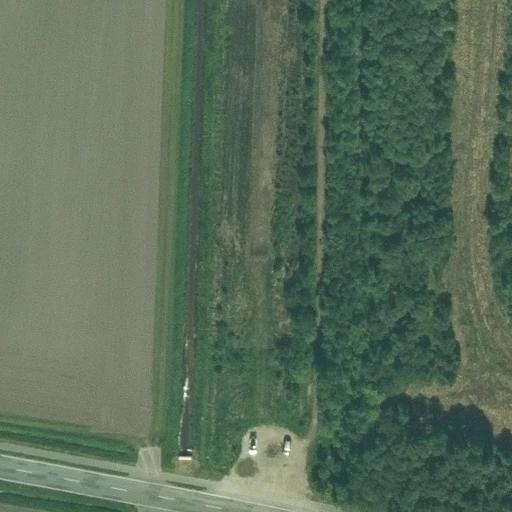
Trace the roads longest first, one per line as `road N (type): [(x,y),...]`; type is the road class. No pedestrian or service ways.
road 1 (track): [(267,0),(250,497)]
road 2 (tertiary): [(0,469),(219,511)]
